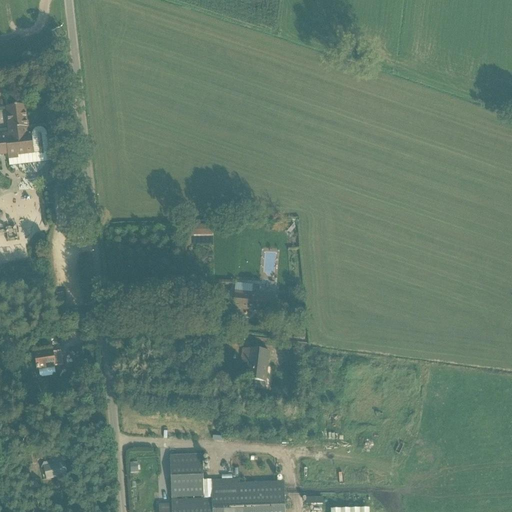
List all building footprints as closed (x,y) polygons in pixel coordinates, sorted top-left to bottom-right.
[(43,154),(48,154),(46,136),(45,131),(42,130),(37,129),(33,132),(32,136),(27,137),(25,107),(24,107),(23,98),(6,99),(6,109),(5,109),(7,131),(0,131),(0,157),(7,157),(8,161),(17,160),(17,158),(43,156),(43,154)] [(65,114),(54,115),(55,124),(66,123),(65,114)] [(17,160),(8,161),(9,168),(49,163),(48,154),(43,154),(43,156),(17,158),(17,160)] [(203,221),(182,222),(183,240),(204,239),(203,221)] [(10,230),(14,241),(19,239),(15,228),(10,230)] [(232,310),(273,314),(275,289),(235,285),(232,310)] [(17,338),(0,340),(0,343),(1,353),(14,351),(14,350),(18,349),(17,338)] [(239,379),(267,382),(270,352),(242,349),(239,379)] [(52,353),(34,355),(38,379),(56,376),(52,353)] [(40,453),(27,456),(29,466),(36,465),(36,462),(42,461),(40,453)] [(64,463),(43,468),(46,482),(67,476),(64,463)] [(364,472),(364,481),(372,480),(372,472),(364,472)]
